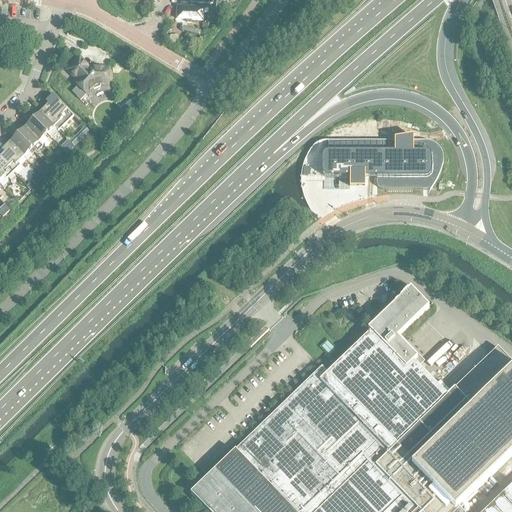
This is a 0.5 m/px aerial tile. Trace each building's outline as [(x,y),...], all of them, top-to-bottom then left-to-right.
[(176,6),(175,20),(202,22),(203,8),(176,6)] [(78,80),(75,83),(87,94),(92,89),(94,90),(100,88),(100,86),(108,86),(108,69),(89,69),(79,59),(68,70),(78,80)] [(40,113),(59,131),(74,117),(58,100),(51,107),(48,105),(40,113)] [(51,139),(59,131),(40,113),(35,117),(28,110),(25,113),(49,137),(51,139)] [(47,139),(49,137),(25,113),(23,116),(30,123),(25,128),(39,142),(45,137),(47,139)] [(43,146),(39,142),(25,128),(20,132),(13,125),(10,128),(34,153),(36,151),(37,152),(42,146),(43,146)] [(34,153),(10,128),(7,131),(14,138),(9,143),(24,157),(29,152),(32,155),(34,153)] [(322,158),(322,172),(322,173),(322,174),(323,175),(323,176),(324,177),(325,177),(325,178),(326,178),(327,178),(328,178),(350,178),(350,186),(365,186),(365,178),(371,178),(377,178),(377,184),(377,185),(377,186),(377,187),(378,187),(378,188),(379,189),(380,189),(380,190),(381,190),(382,190),(383,190),(430,190),(432,188),(434,185),(435,182),(437,180),(438,177),(439,174),(440,171),(441,169),(442,168),(442,166),(443,164),(443,162),(443,160),(443,158),(443,156),(442,155),(442,153),(441,151),(440,150),(439,149),(438,147),(437,146),(436,145),(434,144),(433,144),(431,143),(430,142),(428,142),(427,142),(425,142),(328,142),(328,150),(328,152),(327,152),(326,153),(325,153),(324,153),(324,154),(323,154),(323,155),(322,156),(322,157),(322,158)] [(18,163),(24,157),(9,143),(1,151),(4,153),(0,157),(0,159),(14,173),(21,166),(18,163)] [(0,180),(4,177),(6,180),(14,173),(0,159),(0,180)] [(410,289),(376,322),(368,330),(371,333),(328,374),(322,367),(191,494),(207,511),(453,511),(457,509),(511,455),(511,363),(497,348),(450,393),(439,382),(435,386),(418,369),(425,362),(399,336),(429,308),(410,289)] [(511,511),(511,485),(484,511),(511,511)]
